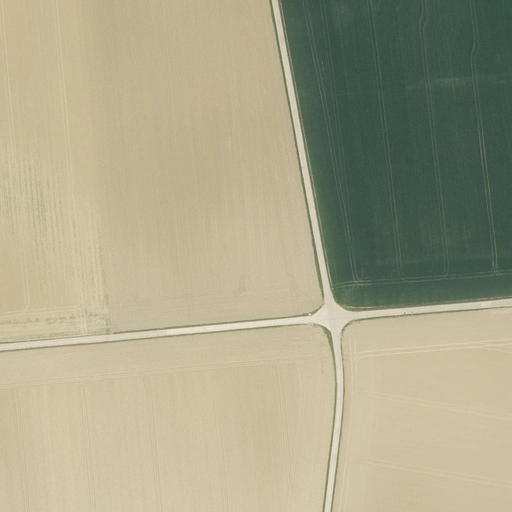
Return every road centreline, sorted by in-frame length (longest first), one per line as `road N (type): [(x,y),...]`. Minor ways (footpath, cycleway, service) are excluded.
road 1 (unclassified): [(332,318),(0,348)]
road 2 (unclassified): [(332,318),(274,0)]
road 3 (unclassified): [(327,511),(341,383),(332,318)]
road 4 (unclassified): [(511,303),(332,318)]
